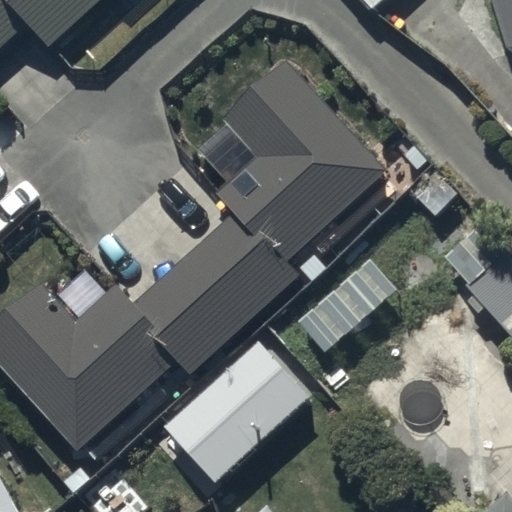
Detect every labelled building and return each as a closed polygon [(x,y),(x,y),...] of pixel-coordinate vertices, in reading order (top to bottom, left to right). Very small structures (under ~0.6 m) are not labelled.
[(0,0),(0,65),(31,39),(52,63),(122,1),(130,9),(140,0),(0,0)] [(404,0),(357,0),(378,23),(404,0)] [(511,0),(493,0),(511,59),(511,0)] [(50,300),(0,345),(0,375),(83,467),(181,378),(194,392),(306,291),(294,277),(395,186),(293,73),(227,133),(262,172),(221,209),(238,228),(140,318),(121,297),(81,334),(50,300)] [(511,265),(485,237),(470,251),(446,274),(511,343),(511,265)] [(378,276),(304,336),(330,368),(403,307),(378,276)] [(275,369),(250,393),(297,441),(321,417),(275,369)] [(0,480),(0,511),(17,511),(18,511),(24,508),(17,495),(10,499),(0,480)]
